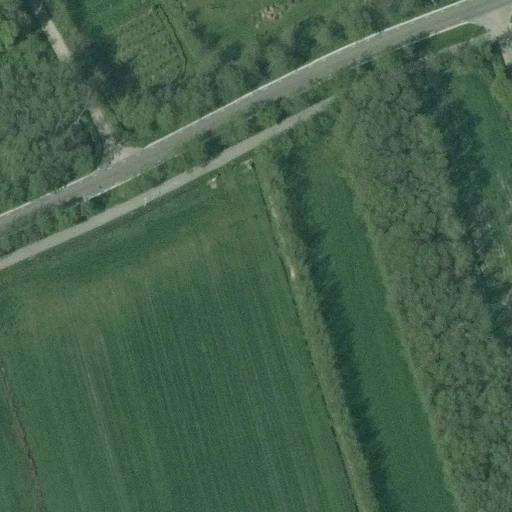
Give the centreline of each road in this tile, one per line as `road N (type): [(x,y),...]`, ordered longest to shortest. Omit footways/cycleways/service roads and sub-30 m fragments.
road 1 (tertiary): [(0,228),(281,89),(490,3)]
road 2 (track): [(30,0),(122,173)]
